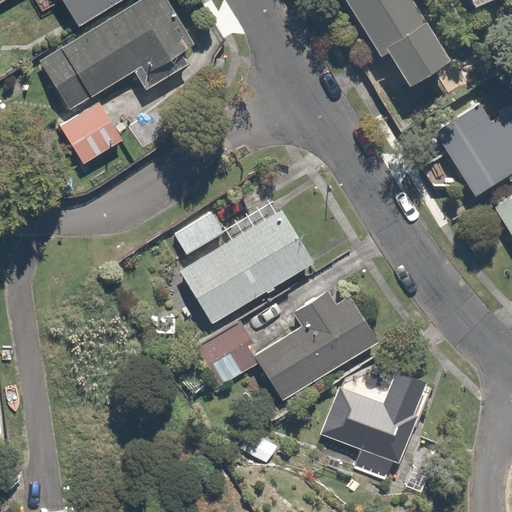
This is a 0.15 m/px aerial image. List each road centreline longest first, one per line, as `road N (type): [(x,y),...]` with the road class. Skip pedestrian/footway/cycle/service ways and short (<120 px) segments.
road 1 (residential): [(309,87),(131,211),(0,218)]
road 2 (residential): [(309,87),(434,282),(511,365)]
